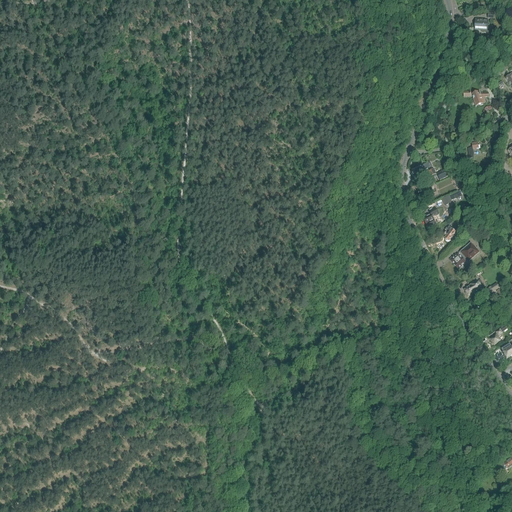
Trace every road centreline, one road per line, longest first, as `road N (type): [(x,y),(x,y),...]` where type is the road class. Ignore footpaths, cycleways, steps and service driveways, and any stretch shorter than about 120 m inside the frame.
road 1 (tertiary): [(511,395),(464,326),(406,216),(399,180),(407,151)]
road 2 (unknown): [(275,511),(288,467),(356,375),(368,370),(385,385),(408,360)]
road 3 (tertiary): [(407,151),(444,50),(446,0)]
